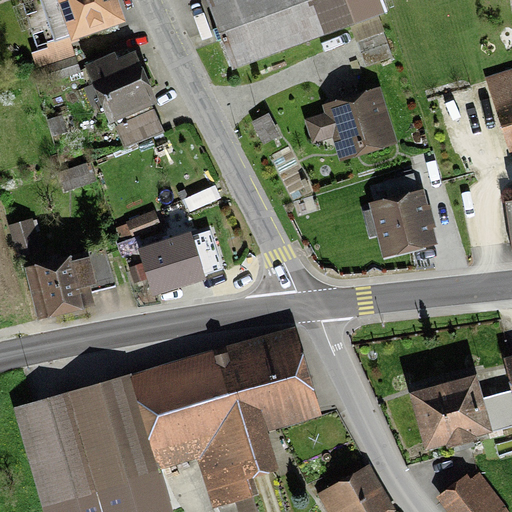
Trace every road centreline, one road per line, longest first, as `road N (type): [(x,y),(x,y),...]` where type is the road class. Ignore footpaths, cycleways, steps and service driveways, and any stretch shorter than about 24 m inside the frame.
road 1 (residential): [(154,0),(280,256),(298,309)]
road 2 (tertiary): [(0,357),(298,309)]
road 3 (residential): [(318,306),(350,397),(421,511)]
road 4 (tertiary): [(318,306),(511,285)]
